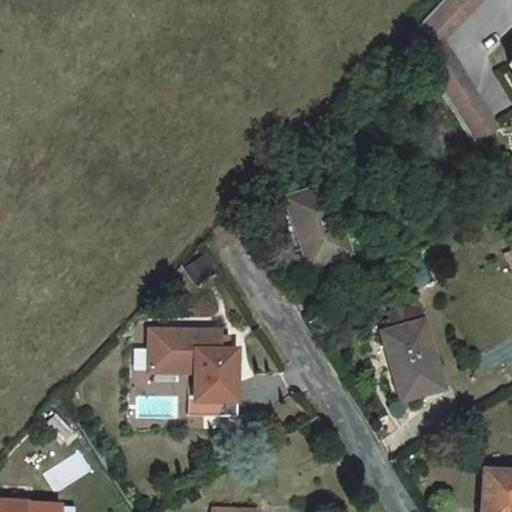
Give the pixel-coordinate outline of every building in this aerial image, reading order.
[(446,0),(411,36),(478,146),(502,132),(449,42),(486,0),(446,0)] [(331,285),(307,217),(268,232),(293,299),(331,285)] [(422,429),(400,346),(365,355),(370,372),(365,373),(387,441),(422,429)] [(136,352),(135,370),(147,371),(149,353),(136,352)] [(218,429),(221,378),(205,376),(206,357),(149,353),(147,371),(135,370),(133,394),(179,398),(177,426),(218,429)] [(218,429),(177,426),(176,440),(217,443),(218,429)] [(55,491),(92,470),(80,450),(43,472),(55,491)] [(29,511),(29,502),(29,500),(0,500),(0,511),(29,511)] [(64,511),(64,502),(29,502),(29,511),(64,511)]
